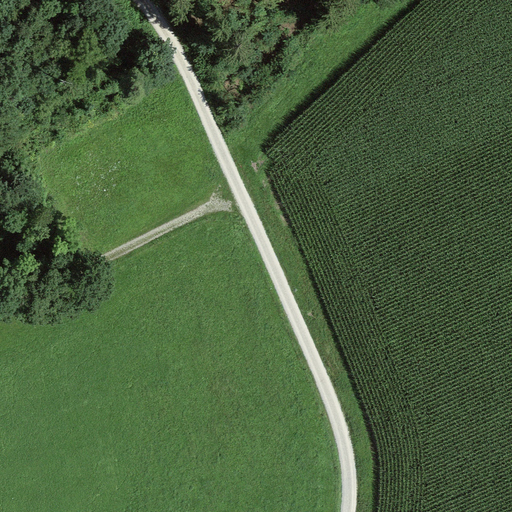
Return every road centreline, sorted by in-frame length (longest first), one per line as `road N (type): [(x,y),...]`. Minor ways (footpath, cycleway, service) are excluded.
road 1 (track): [(347,511),(347,451),(331,400),(239,196)]
road 2 (track): [(0,303),(239,196)]
road 3 (track): [(239,196),(192,79),(143,0)]
